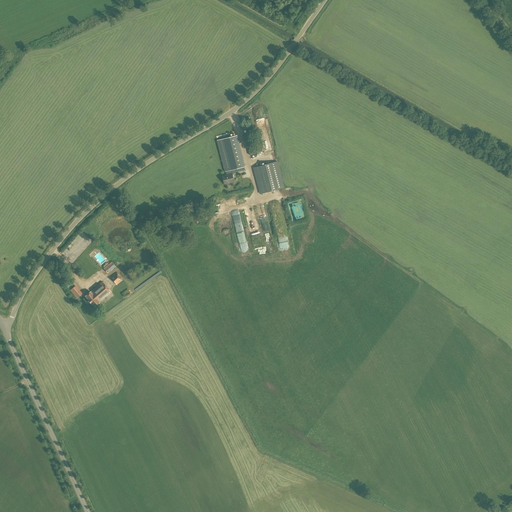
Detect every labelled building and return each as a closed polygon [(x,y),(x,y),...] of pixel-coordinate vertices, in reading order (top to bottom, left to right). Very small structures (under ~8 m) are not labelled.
[(255,146),(251,132),(244,134),(250,155),(259,153),(257,145),(255,146)] [(235,173),(235,172),(245,170),(244,167),(245,167),(237,135),(217,140),(225,172),(226,171),(227,175),(223,176),(225,184),(234,181),(232,173),(235,173)] [(260,194),(277,190),(284,188),(277,161),(270,163),(253,168),(260,194)] [(261,224),(268,223),(265,207),(261,208),(261,210),(257,211),(257,214),(256,214),(258,222),(261,221),(261,224)] [(80,237),(70,248),(79,256),(89,245),(80,237)] [(115,266),(112,262),(111,262),(108,264),(107,263),(103,266),(104,267),(104,268),(108,272),(115,266)] [(116,285),(122,281),(116,273),(110,277),(116,285)] [(111,292),(102,282),(90,292),(90,291),(85,296),(87,299),(91,304),(94,307),(99,302),(111,292)] [(76,299),(82,294),(75,286),(69,290),(76,299)]
